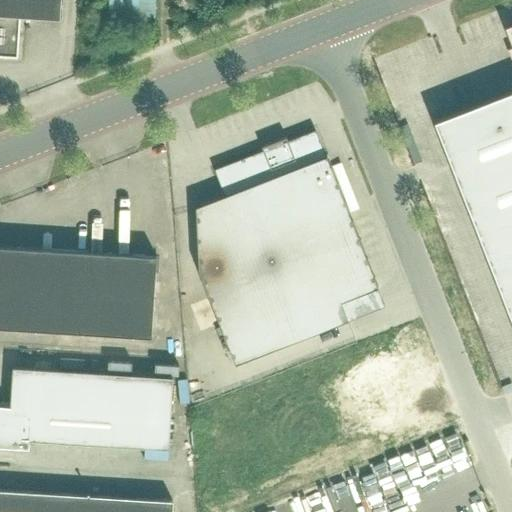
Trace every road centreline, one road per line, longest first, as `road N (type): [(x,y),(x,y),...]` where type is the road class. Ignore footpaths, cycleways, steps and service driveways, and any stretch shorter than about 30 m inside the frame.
road 1 (unclassified): [(510,511),(322,29)]
road 2 (unclassified): [(0,157),(322,29)]
